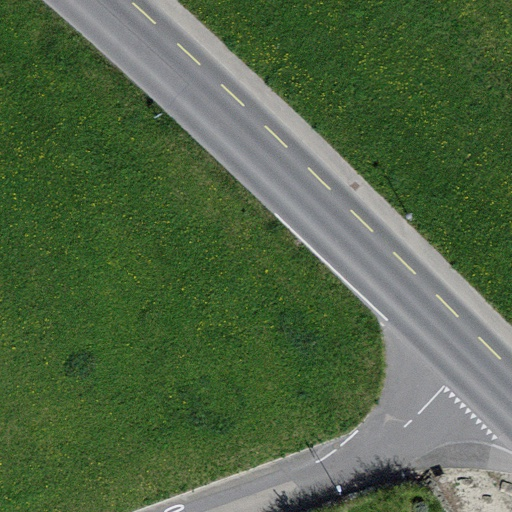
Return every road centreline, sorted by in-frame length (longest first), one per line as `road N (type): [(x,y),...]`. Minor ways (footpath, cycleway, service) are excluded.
road 1 (primary): [(84,0),(466,361)]
road 2 (residential): [(218,511),(398,440),(466,361)]
